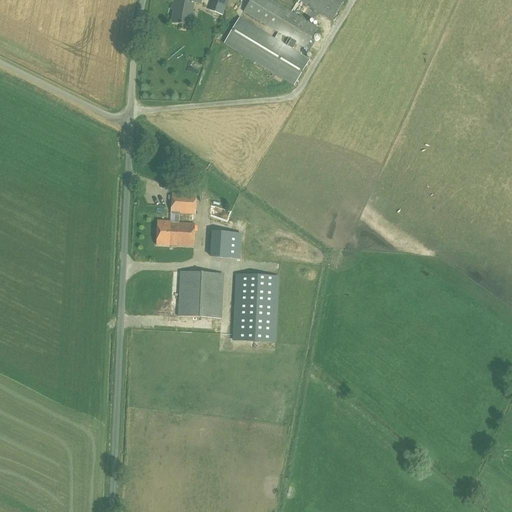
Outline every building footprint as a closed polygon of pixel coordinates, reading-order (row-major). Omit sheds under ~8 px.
[(200,4),(200,0),(173,0),(172,10),(174,10),(172,23),(189,26),(193,3),(200,4)] [(305,50),(318,29),(270,0),(250,0),(243,12),(305,50)] [(296,0),(332,21),(344,0),(296,0)] [(294,86),(309,61),(239,19),(225,44),(294,86)] [(195,215),(196,195),(171,193),(170,214),(172,214),(171,222),(158,221),(156,246),(169,246),(169,245),(193,247),(194,225),(178,224),(179,215),(195,215)] [(214,232),(214,256),(245,256),(245,232),(214,232)] [(221,319),(223,274),(180,272),(178,317),(221,319)] [(277,277),(235,275),(232,341),(273,343),(277,277)]
